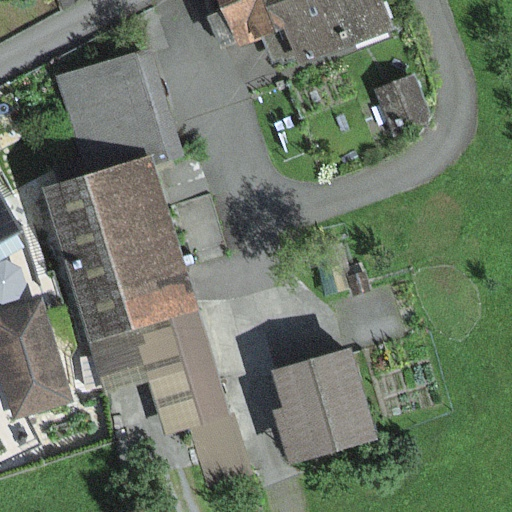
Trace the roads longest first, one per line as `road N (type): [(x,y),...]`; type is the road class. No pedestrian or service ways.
road 1 (residential): [(428,0),(457,110),(443,148),(391,183),(246,223)]
road 2 (residential): [(0,67),(123,0)]
